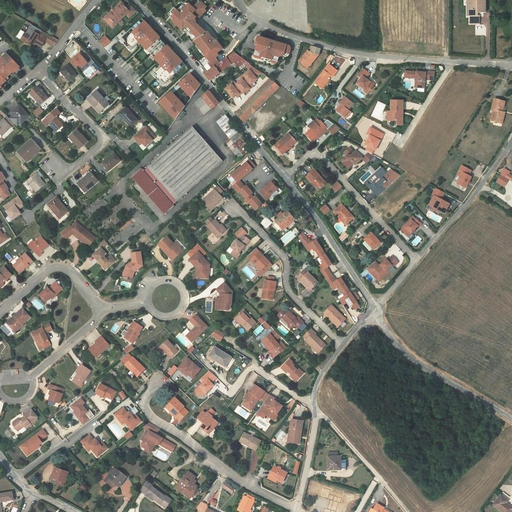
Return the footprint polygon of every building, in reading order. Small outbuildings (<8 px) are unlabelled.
[(469,0),(469,6),(467,6),(467,13),(468,13),(468,16),(470,16),(470,24),(480,24),(480,16),(475,16),(475,13),(485,13),(484,0),(469,0)] [(182,5),(177,11),(174,8),(171,12),(170,12),(173,15),(171,17),(172,17),(174,20),(172,21),(182,30),(182,31),(183,30),(185,30),(187,31),(192,36),(193,34),(196,37),(203,30),(198,25),(199,24),(196,21),(200,18),(206,10),(205,9),(206,7),(201,2),(200,3),(198,5),(196,4),(193,8),(189,4),(188,5),(185,8),(182,5)] [(126,8),(124,6),(122,8),(120,5),(119,6),(118,6),(116,7),(116,9),(115,10),(113,12),(112,12),(115,15),(110,19),(116,25),(126,15),(129,17),(135,11),(129,5),(126,8)] [(115,15),(112,12),(105,19),(113,28),(116,25),(110,19),(115,15)] [(140,21),(122,38),(126,42),(124,44),(129,48),(130,46),(133,49),(140,42),(147,49),(156,58),(163,65),(155,72),(158,75),(156,77),(161,81),(163,79),(166,83),(184,66),(181,64),(184,61),(168,45),(167,45),(160,38),(161,37),(145,21),(142,23),(140,21)] [(21,40),(28,44),(29,42),(34,45),(35,43),(36,44),(41,47),(45,41),(54,46),(58,41),(32,25),(27,33),(26,33),(21,40)] [(206,33),(203,30),(196,37),(198,39),(206,33)] [(212,38),(207,32),(206,33),(194,42),(197,45),(199,44),(203,50),(201,51),(207,59),(209,58),(211,61),(208,63),(212,69),(219,63),(216,58),(219,55),(217,53),(221,49),(223,49),(221,46),(217,41),(216,40),(215,40),(214,40),(212,38)] [(105,36),(100,41),(105,47),(110,42),(105,36)] [(265,39),(258,37),(256,41),(255,41),(254,43),(255,45),(257,45),(254,56),(255,57),(260,59),(260,57),(272,60),(271,62),(275,64),(277,63),(280,55),(283,56),(284,53),(289,54),(291,49),(289,48),(290,46),(284,45),(277,42),(275,43),(274,41),(272,41),(271,41),(269,41),(269,40),(265,39)] [(321,49),(311,46),(299,61),(307,68),(318,55),(319,55),(321,49)] [(20,67),(5,52),(0,56),(0,88),(2,87),(1,86),(9,78),(8,77),(10,75),(13,72),(14,73),(20,67)] [(231,64),(234,62),(240,70),(246,66),(249,63),(234,52),(226,57),(231,64)] [(79,53),(71,60),(76,67),(79,64),(82,67),(87,63),(79,53)] [(204,74),(210,81),(220,73),(231,64),(226,57),(219,63),(212,69),(204,74)] [(262,72),(249,63),(246,66),(249,70),(243,75),(251,84),(257,79),(256,77),(262,72)] [(77,75),(68,64),(60,71),(69,82),(77,75)] [(332,77),(337,71),(329,65),(317,80),(325,86),(329,80),(327,79),(330,76),(332,77)] [(367,78),(370,74),(363,69),(358,76),(361,78),(357,84),(364,89),(363,90),(367,94),(373,86),(369,83),(370,82),(366,79),(367,78)] [(416,72),(412,72),(412,78),(416,78),(415,81),(418,82),(418,88),(424,88),(425,79),(429,80),(430,71),(421,71),(421,72),(416,72)] [(190,93),(193,95),(200,85),(190,74),(179,85),(181,87),(188,95),(190,93)] [(251,84),(243,75),(240,77),(242,79),(236,84),(243,93),(244,93),(247,91),(250,88),(249,88),(252,85),(251,84)] [(270,78),(235,113),(245,122),(279,87),(270,78)] [(373,86),(375,84),(367,78),(366,79),(370,82),(369,83),(373,86)] [(315,83),(322,89),(325,86),(317,80),(315,83)] [(235,82),(226,89),(233,98),(236,96),(239,94),(240,95),(243,93),(236,84),(235,82)] [(179,85),(171,92),(173,95),(181,87),(179,85)] [(48,99),(37,86),(30,92),(35,98),(35,99),(41,105),(48,99)] [(104,95),(98,89),(97,91),(96,90),(87,99),(90,103),(92,101),(94,103),(92,105),(100,113),(109,104),(102,97),(104,95)] [(195,103),(204,115),(219,103),(209,91),(206,94),(195,103)] [(171,92),(162,101),(166,105),(164,108),(173,117),(175,115),(177,117),(178,116),(182,110),(185,107),(173,95),(171,92)] [(353,103),(345,97),(339,103),(340,104),(336,110),(344,117),(349,111),(348,110),(353,103)] [(491,110),(493,110),(496,111),(493,121),(502,123),(504,113),(502,112),(501,112),(502,106),(504,106),(505,102),(494,99),(491,110)] [(403,101),(391,100),(391,111),(390,111),(390,121),(397,121),(397,124),(403,125),(403,119),(400,118),(400,112),(403,112),(403,101)] [(29,116),(19,105),(11,113),(13,115),(10,119),(15,124),(17,126),(29,116)] [(38,106),(32,113),(36,117),(42,111),(38,106)] [(138,121),(126,107),(115,118),(119,122),(123,118),(131,128),(138,121)] [(61,113),(57,109),(46,118),(42,122),(46,126),(49,124),(56,132),(63,125),(58,120),(56,117),(57,117),(61,113)] [(217,122),(230,139),(238,132),(225,115),(217,122)] [(0,134),(2,136),(11,127),(12,127),(15,124),(10,119),(7,116),(0,123),(0,134)] [(328,129),(325,126),(320,121),(317,118),(314,121),(308,126),(311,129),(306,134),(311,140),(317,135),(316,134),(318,132),(321,136),(328,129)] [(328,129),(333,135),(340,129),(334,124),(333,125),(328,129)] [(153,135),(146,126),(133,137),(139,143),(141,142),(142,143),(145,146),(153,140),(150,137),(153,135)] [(223,161),(192,126),(143,170),(157,186),(155,187),(157,190),(149,197),(165,214),(174,206),(173,205),(223,161)] [(311,129),(308,126),(303,131),(306,134),(311,129)] [(14,130),(11,127),(2,136),(5,139),(14,130)] [(370,153),(372,154),(374,150),(375,150),(383,134),(373,129),(370,136),(365,145),(368,146),(365,151),(370,153)] [(80,133),(77,130),(70,137),(74,142),(80,149),(87,142),(83,137),(81,136),(79,134),(80,133)] [(252,148),(238,132),(230,139),(225,142),(239,159),(252,148)] [(317,135),(311,140),(313,142),(316,140),(319,137),(321,136),(318,132),(316,134),(317,135)] [(289,133),(275,146),(281,152),(287,147),(290,147),(296,142),(294,139),(289,133)] [(32,140),(32,139),(18,152),(27,162),(41,149),(33,141),(32,140)] [(362,158),(363,160),(370,153),(365,151),(360,148),(356,152),(356,151),(354,153),(350,148),(348,150),(348,149),(344,152),(347,155),(346,157),(346,162),(344,164),(348,168),(354,163),(354,164),(356,164),(362,158)] [(121,160),(114,153),(102,163),(108,171),(121,160)] [(372,154),(370,153),(363,160),(367,163),(375,156),(372,154)] [(250,159),(239,168),(245,175),(253,169),(252,169),(255,166),(250,159)] [(471,171),(462,166),(459,171),(462,172),(460,176),(461,176),(457,184),(465,188),(468,184),(469,181),(471,177),(469,176),(471,171)] [(239,168),(231,175),(237,182),(233,186),(235,190),(242,184),(240,181),(245,175),(239,168)] [(370,187),(375,192),(377,190),(381,194),(400,176),(390,170),(387,173),(382,168),(378,171),(380,173),(377,176),(379,178),(380,179),(378,181),(377,180),(370,187)] [(157,186),(143,170),(142,169),(132,177),(149,197),(157,190),(155,187),(157,186)] [(323,182),(318,176),(319,175),(314,169),(306,177),(316,188),(320,185),(323,182)] [(505,169),(501,175),(508,179),(511,181),(511,179),(511,175),(509,174),(510,172),(505,169)] [(0,196),(1,196),(4,200),(10,194),(8,190),(9,189),(5,184),(3,181),(6,179),(2,173),(1,173),(0,171),(0,196)] [(79,181),(80,182),(91,173),(90,172),(79,181)] [(36,173),(27,181),(36,192),(45,185),(36,173)] [(98,181),(91,173),(80,182),(78,184),(85,192),(98,181)] [(327,184),(319,175),(318,176),(323,182),(320,185),(322,188),(327,184)] [(508,179),(501,175),(497,182),(504,186),(508,179)] [(271,182),(263,189),(264,190),(261,193),(267,200),(269,198),(271,196),(270,195),(276,190),(277,189),(271,182)] [(337,182),(332,187),(336,192),(342,187),(337,182)] [(242,184),(235,190),(238,193),(239,191),(246,199),(251,194),(253,193),(246,185),(245,187),(242,184)] [(222,198),(219,195),(223,191),(218,186),(202,201),(210,210),(222,198)] [(445,193),(436,188),(432,195),(434,196),(432,200),(434,201),(432,206),(435,208),(434,209),(439,212),(440,211),(444,213),(449,204),(441,199),(445,193)] [(278,192),(276,190),(270,195),(271,196),(269,198),(270,200),(278,192)] [(246,199),(244,200),(247,203),(248,202),(256,210),(262,204),(255,196),(254,197),(251,194),(246,199)] [(19,196),(4,206),(7,210),(6,211),(10,216),(12,215),(15,218),(19,215),(18,213),(20,212),(18,210),(25,205),(19,196)] [(68,211),(56,198),(48,205),(60,219),(68,211)] [(345,225),(353,218),(347,212),(348,211),(342,204),(333,212),(345,225)] [(60,219),(48,205),(46,206),(58,220),(60,219)] [(324,215),(330,209),(326,205),(320,211),(324,215)] [(283,214),(279,218),(275,221),(276,223),(273,225),(278,231),(281,228),(283,230),(286,228),(292,222),(295,220),(287,211),(283,214)] [(407,225),(402,231),(408,236),(418,226),(419,227),(422,224),(413,216),(406,224),(407,225)] [(205,221),(209,225),(214,221),(210,217),(205,221)] [(266,217),(261,222),(266,228),(271,223),(266,217)] [(209,225),(207,226),(218,238),(225,231),(220,225),(215,220),(214,221),(209,225)] [(78,239),(82,242),(84,240),(90,245),(96,238),(75,222),(71,227),(70,226),(62,233),(66,239),(72,234),(73,233),(79,238),(78,239)] [(292,222),(286,228),(288,230),(294,225),(292,222)] [(245,247),(250,240),(244,236),(246,233),(241,227),(235,233),(239,238),(240,239),(238,241),(237,240),(231,248),(234,250),(231,254),(237,258),(240,254),(239,253),(241,250),(244,246),(245,247)] [(303,232),(298,237),(300,240),(302,242),(302,243),(307,239),(303,232)] [(373,250),(381,243),(371,233),(364,239),(373,250)] [(34,242),(29,246),(39,256),(42,253),(41,252),(40,251),(41,250),(42,251),(49,245),(41,237),(35,243),(34,242)] [(167,237),(158,245),(167,254),(168,253),(174,259),(183,251),(179,246),(177,248),(173,244),(167,237)] [(311,243),(308,239),(307,239),(302,243),(308,252),(313,249),(314,251),(315,250),(317,253),(322,250),(316,240),(311,243)] [(208,278),(210,265),(202,257),(206,253),(198,244),(188,253),(192,258),(189,260),(195,267),(197,265),(200,268),(199,277),(208,278)] [(98,262),(102,266),(104,264),(108,268),(116,261),(111,256),(108,258),(106,259),(104,257),(105,256),(107,254),(101,248),(93,255),(98,262)] [(260,277),(273,266),(256,248),(247,256),(261,270),(257,274),(260,277)] [(141,252),(131,253),(132,261),(127,266),(123,274),(130,277),(132,271),(134,272),(143,266),(141,252)] [(27,267),(33,262),(25,254),(20,259),(13,266),(20,273),(24,269),(24,268),(26,266),(27,267)] [(325,254),(320,258),(325,266),(330,262),(325,254)] [(10,263),(13,266),(20,259),(18,256),(10,263)] [(386,262),(385,260),(380,265),(381,265),(380,266),(378,264),(375,266),(372,264),(367,268),(369,271),(372,274),(375,271),(381,278),(384,275),(385,276),(390,272),(387,269),(391,265),(393,267),(398,262),(392,256),(387,260),(386,262)] [(0,287),(0,288),(4,285),(3,283),(2,281),(4,279),(6,281),(12,275),(4,267),(0,270),(0,287)] [(326,269),(321,272),(324,276),(330,271),(327,268),(326,269)] [(367,268),(360,274),(362,277),(369,271),(367,268)] [(305,270),(305,269),(297,277),(307,287),(307,288),(310,291),(318,282),(308,273),(305,270)] [(381,278),(375,271),(372,274),(379,282),(385,276),(384,275),(381,278)] [(333,277),(327,281),(333,290),(338,287),(339,289),(340,289),(342,292),(347,288),(341,278),(336,281),(333,277)] [(271,300),(273,290),(275,290),(276,282),(273,281),(268,281),(265,280),(262,298),(271,300)] [(62,288),(55,282),(49,289),(47,287),(39,296),(46,302),(50,298),(54,294),(55,296),(62,288)] [(221,294),(221,299),(220,299),(219,310),(228,310),(229,305),(231,305),(232,295),(231,295),(231,291),(225,283),(217,290),(221,294)] [(356,308),(359,305),(349,290),(344,294),(345,296),(339,299),(343,305),(348,302),(349,302),(349,304),(351,307),(352,306),(354,309),(356,308)] [(346,319),(331,305),(323,313),(332,321),(338,327),(346,319)] [(295,318),(292,315),(289,311),(288,311),(285,308),(278,315),(281,319),(282,318),(289,324),(292,327),(294,325),(298,328),(303,322),(300,319),(297,316),(295,318)] [(22,324),(30,317),(22,309),(14,316),(16,317),(8,324),(15,332),(23,325),(22,324)] [(244,310),(235,318),(241,324),(248,331),(256,323),(244,310)] [(207,327),(196,315),(190,320),(196,327),(194,328),(186,336),(192,342),(207,327)] [(8,324),(16,317),(14,316),(6,323),(8,324)] [(137,336),(143,326),(135,320),(130,327),(131,328),(129,331),(125,338),(133,343),(138,337),(137,336)] [(45,333),(52,330),(49,323),(42,327),(42,328),(32,333),(36,341),(38,340),(40,345),(41,344),(43,349),(50,345),(45,333)] [(225,334),(216,329),(211,335),(220,341),(225,334)] [(316,334),(312,329),(304,336),(307,339),(306,340),(312,347),(313,346),(319,352),(326,345),(315,335),(316,334)] [(278,344),(275,341),(280,337),(274,330),(263,340),(271,349),(270,351),(268,352),(273,358),(283,350),(278,344)] [(109,345),(103,338),(97,344),(96,343),(89,349),(96,357),(109,345)] [(178,351),(167,340),(156,350),(160,354),(163,351),(164,350),(167,353),(166,354),(171,358),(178,351)] [(263,340),(262,341),(270,351),(271,349),(263,340)] [(225,366),(231,357),(215,347),(209,356),(225,366)] [(120,360),(125,365),(133,357),(129,353),(120,360)] [(145,369),(133,357),(125,365),(137,377),(145,369)] [(178,367),(177,368),(184,374),(185,372),(189,375),(193,378),(201,369),(186,357),(178,367)] [(291,363),(292,362),(289,359),(281,368),(287,373),(289,371),(292,374),(290,376),(294,380),(298,377),(299,378),(302,374),(297,370),(298,368),(294,365),(291,363)] [(91,371),(81,364),(76,372),(78,373),(79,374),(78,376),(77,375),(74,379),(75,381),(76,382),(75,384),(80,387),(91,371)] [(176,366),(168,375),(170,377),(177,368),(178,367),(176,366)] [(209,370),(204,376),(207,379),(204,383),(195,391),(202,397),(206,393),(213,385),(211,383),(217,378),(209,370)] [(116,392),(100,384),(96,393),(103,397),(104,396),(106,397),(112,400),(116,392)] [(64,390),(50,385),(48,389),(50,390),(52,391),(51,395),(49,400),(50,400),(54,402),(59,403),(64,390)] [(264,392),(265,391),(255,385),(250,392),(249,392),(246,396),(248,397),(246,399),(243,403),(252,409),(259,399),(260,399),(264,392)] [(118,393),(122,399),(126,397),(122,390),(118,393)] [(269,395),(264,392),(260,399),(264,402),(269,395)] [(275,399),(269,395),(264,402),(270,406),(265,414),(268,416),(269,415),(275,419),(278,415),(277,414),(282,406),(278,403),(274,400),(275,399)] [(184,407),(175,398),(167,406),(171,411),(170,412),(173,415),(174,414),(180,420),(184,416),(187,413),(188,412),(183,408),(184,407)] [(70,408),(73,412),(75,410),(80,417),(79,418),(83,424),(94,416),(89,410),(87,412),(82,405),(84,403),(81,399),(70,408)] [(125,422),(131,430),(141,421),(138,417),(135,419),(133,416),(129,412),(128,413),(123,408),(115,415),(119,420),(122,418),(125,422)] [(211,417),(212,417),(213,416),(212,415),(215,412),(211,408),(207,414),(201,420),(204,422),(206,424),(211,417)] [(38,417),(32,409),(24,415),(25,416),(26,418),(21,421),(20,420),(17,419),(13,422),(13,425),(18,431),(20,430),(24,426),(26,428),(31,425),(30,423),(36,418),(38,417)] [(201,420),(207,414),(204,411),(199,417),(201,420)] [(204,422),(200,427),(207,432),(206,433),(207,434),(204,438),(208,441),(213,436),(218,429),(215,427),(219,423),(212,417),(211,417),(206,424),(204,422)] [(301,436),(303,421),(292,419),(290,433),(289,433),(288,438),(294,439),(293,443),(299,444),(300,438),(299,438),(299,436),(301,436)] [(160,429),(149,422),(143,428),(149,431),(147,434),(145,433),(141,440),(144,441),(142,445),(142,447),(146,449),(151,448),(154,442),(156,443),(163,447),(167,441),(159,436),(156,435),(157,433),(160,429)] [(47,435),(43,430),(22,445),(26,450),(24,451),(27,456),(36,449),(35,448),(39,445),(42,443),(40,440),(47,435)] [(244,432),(240,440),(248,444),(248,443),(250,444),(249,446),(249,447),(256,450),(261,441),(244,432)] [(91,449),(97,457),(108,449),(104,444),(101,446),(99,444),(95,439),(94,440),(90,435),(81,442),(85,447),(88,445),(91,449)] [(176,446),(167,441),(163,447),(172,452),(176,446)] [(146,449),(145,450),(150,453),(156,443),(154,442),(151,448),(146,449)] [(335,452),(329,452),(329,456),(328,456),(328,470),(331,470),(337,470),(341,470),(341,469),(341,457),(341,456),(338,456),(335,456),(335,452)] [(269,476),(277,480),(282,482),(287,473),(280,469),(281,468),(275,465),(269,476)] [(68,472),(55,468),(51,481),(63,485),(64,481),(65,481),(68,472)] [(111,476),(109,478),(116,484),(119,486),(126,477),(114,468),(112,471),(110,473),(109,475),(111,476)] [(188,471),(176,487),(187,496),(189,493),(192,495),(193,494),(196,489),(198,487),(195,484),(192,482),(194,480),(196,477),(188,471)] [(111,476),(109,475),(104,481),(113,487),(116,484),(109,478),(111,476)] [(146,481),(141,489),(147,494),(152,487),(153,486),(146,481)] [(234,489),(226,483),(223,487),(231,493),(234,489)] [(165,497),(152,487),(147,494),(146,495),(153,500),(154,499),(160,504),(161,503),(166,507),(172,500),(166,496),(165,497)] [(12,492),(0,494),(0,511),(1,511),(0,503),(0,501),(13,499),(12,492)] [(246,497),(244,496),(237,510),(240,511),(248,511),(250,509),(254,501),(254,500),(250,498),(251,497),(247,495),(246,497)] [(493,505),(503,511),(509,511),(511,509),(511,507),(506,503),(508,500),(500,495),(493,505)] [(331,498),(318,498),(318,511),(321,511),(326,511),(331,511),(331,498)] [(198,511),(200,511),(205,511),(208,509),(208,508),(207,507),(207,506),(207,505),(202,502),(197,508),(197,509),(197,510),(198,511)]
